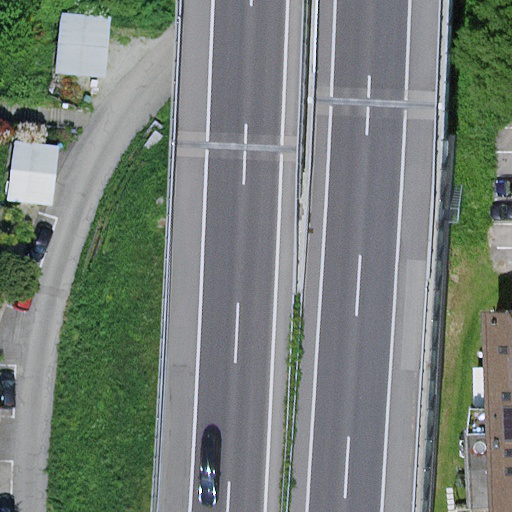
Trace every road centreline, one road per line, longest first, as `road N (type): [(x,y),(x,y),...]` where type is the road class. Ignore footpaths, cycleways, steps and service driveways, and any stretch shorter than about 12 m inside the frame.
road 1 (residential): [(28,511),(47,315),(78,202),(119,123),(236,0)]
road 2 (motorway): [(345,511),(374,0)]
road 3 (motorway): [(249,0),(225,511)]
